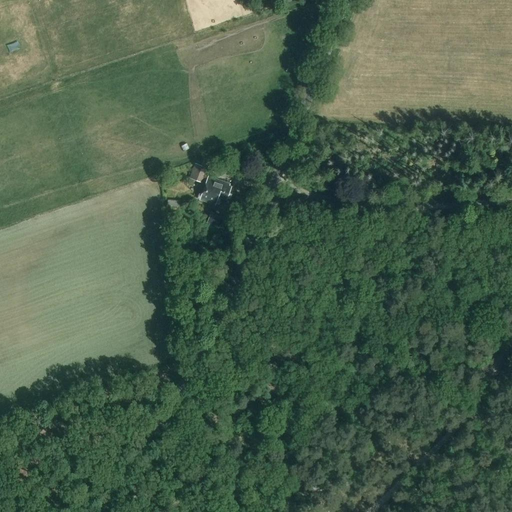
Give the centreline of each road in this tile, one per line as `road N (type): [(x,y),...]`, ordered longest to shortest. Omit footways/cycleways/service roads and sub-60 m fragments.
road 1 (tertiary): [(100,511),(212,339),(346,0)]
road 2 (track): [(372,511),(453,434),(511,332)]
